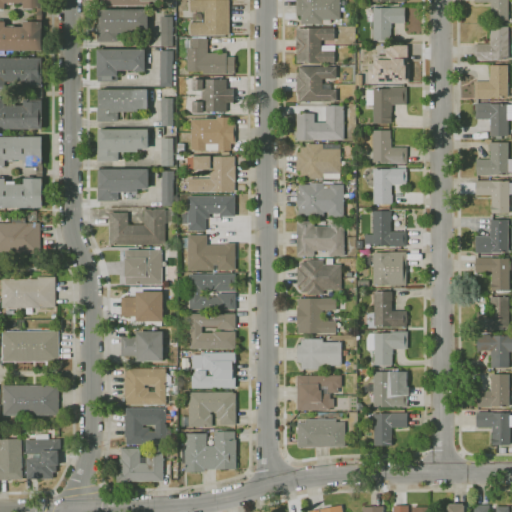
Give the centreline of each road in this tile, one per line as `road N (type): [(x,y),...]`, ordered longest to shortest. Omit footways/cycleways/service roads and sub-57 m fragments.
road 1 (residential): [(69,0),(70,211),(94,315),(91,436),(67,511)]
road 2 (residential): [(266,0),(268,487)]
road 3 (residential): [(441,0),(442,473)]
road 4 (residential): [(511,472),(341,474),(209,503),(69,509)]
